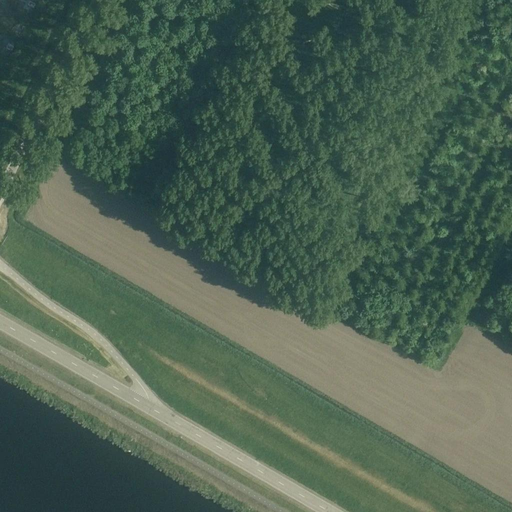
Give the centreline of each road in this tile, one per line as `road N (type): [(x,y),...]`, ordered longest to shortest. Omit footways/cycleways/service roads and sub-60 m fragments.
road 1 (track): [(26,136),(420,366),(441,358),(511,223)]
road 2 (unclassified): [(157,413),(119,358),(0,263)]
road 3 (unclassified): [(0,189),(95,0)]
road 4 (tertiary): [(326,511),(157,413)]
road 5 (tertiary): [(157,413),(0,324)]
